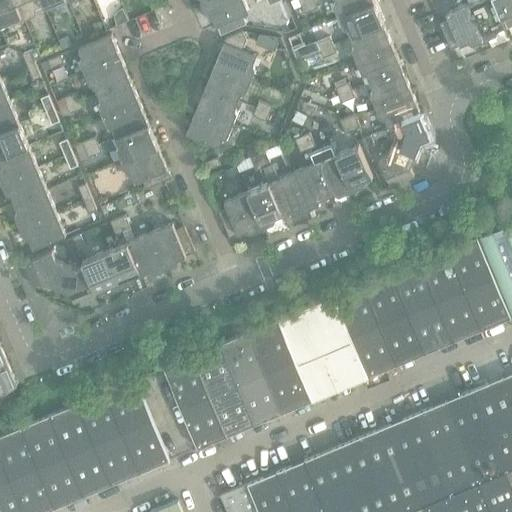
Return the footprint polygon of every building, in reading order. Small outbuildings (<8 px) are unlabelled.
[(23,17),(16,0),(0,0),(0,22),(8,19),(8,21),(12,22),(23,17)] [(44,4),(42,0),(16,0),(23,17),(36,12),(37,9),(36,7),(44,4)] [(249,11),(244,0),(211,0),(203,3),(208,15),(212,16),(213,16),(220,34),(246,23),(242,14),(249,11)] [(318,7),(314,0),(313,0),(301,5),(304,13),(318,7)] [(374,1),(374,0),(334,0),(333,4),(338,16),(374,1)] [(504,26),(493,0),(467,0),(468,2),(484,39),(496,34),(497,30),(497,29),(504,26)] [(511,0),(493,0),(504,26),(511,22),(511,0)] [(383,22),(374,1),(338,16),(343,27),(347,29),(348,28),(351,36),(383,22)] [(484,39),(468,2),(446,11),(449,19),(440,22),(451,48),(468,41),(469,42),(472,43),(484,39)] [(393,44),(383,22),(351,36),(354,43),(353,44),(351,48),(357,60),(393,44)] [(256,55),(242,49),(246,38),(242,29),(225,37),(214,64),(251,79),(255,67),(254,64),(253,63),(256,55)] [(121,55),(111,33),(79,46),(82,55),(81,55),(80,60),(84,71),(121,55)] [(68,34),(59,38),(63,48),(72,44),(68,34)] [(333,44),(330,36),(316,42),(320,50),(333,44)] [(336,51),(333,44),(320,50),(323,57),(336,51)] [(402,67),(393,44),(357,60),(362,71),(365,73),(366,72),(370,80),(402,67)] [(36,48),(30,50),(34,60),(40,57),(36,48)] [(36,63),(34,60),(30,50),(23,53),(28,66),(36,63)] [(64,62),(61,54),(48,60),(51,68),(64,62)] [(130,78),(121,55),(84,71),(89,82),(93,84),(94,84),(98,91),(130,78)] [(41,76),(36,63),(28,66),(34,80),(41,76)] [(246,90),(251,79),(214,64),(205,86),(238,99),(241,92),(242,93),(246,90)] [(411,89),(409,83),(402,67),(370,80),(373,88),(372,88),(370,92),(375,104),(411,89)] [(0,103),(10,99),(1,76),(0,76),(0,103)] [(140,100),(130,78),(98,91),(101,99),(100,99),(99,104),(104,115),(140,100)] [(295,86),(294,82),(289,81),(286,84),(287,89),(292,90),(295,86)] [(352,89),(349,81),(335,87),(338,94),(352,89)] [(235,107),(238,99),(205,86),(196,109),(232,124),(238,111),(236,108),(235,107)] [(355,96),(352,89),(338,94),(342,102),(355,96)] [(421,112),(411,89),(375,104),(380,116),(384,117),(385,117),(389,126),(392,125),(421,112)] [(80,99),(77,92),(63,97),(66,105),(80,99)] [(54,107),(49,94),(41,97),(47,111),(54,107)] [(0,129),(19,121),(10,99),(0,103),(0,129)] [(83,107),(80,99),(66,105),(70,112),(83,107)] [(149,122),(140,100),(104,115),(106,121),(108,126),(112,128),(113,128),(116,136),(149,122)] [(269,113),(272,105),(259,100),(256,107),(269,113)] [(60,121),(54,107),(47,111),(52,124),(60,121)] [(266,120),(269,113),(256,107),(253,115),(266,120)] [(228,135),(232,124),(196,109),(186,132),(219,145),(223,136),(224,136),(228,135)] [(303,124),(307,117),(296,111),(292,119),(303,124)] [(430,134),(421,112),(392,125),(396,133),(392,142),(416,150),(421,138),(430,134)] [(361,126),(355,113),(347,116),(353,129),(361,126)] [(353,129),(347,116),(340,119),(345,132),(353,129)] [(0,155),(29,143),(19,121),(0,129),(0,155)] [(158,144),(149,122),(116,136),(119,143),(118,144),(117,147),(122,159),(158,144)] [(316,145),(310,132),(303,135),(308,149),(316,145)] [(308,149),(303,135),(295,138),(300,152),(308,149)] [(98,143),(95,136),(82,141),(85,149),(98,143)] [(73,152),(67,139),(60,142),(65,155),(73,152)] [(410,165),(416,150),(392,142),(389,152),(378,156),(390,185),(414,175),(410,165)] [(38,165),(29,143),(0,155),(0,178),(1,180),(38,165)] [(101,151),(98,143),(85,149),(88,157),(101,151)] [(171,176),(158,144),(122,159),(127,171),(131,172),(132,172),(135,181),(142,178),(146,186),(165,179),(171,176)] [(372,176),(359,144),(336,153),(351,190),(363,185),(364,181),(363,180),(372,176)] [(272,164),(266,151),(258,154),(264,167),(272,164)] [(78,165),(73,152),(65,155),(71,168),(78,165)] [(351,190),(336,153),(313,162),(327,195),(335,192),(336,193),(339,195),(351,190)] [(264,167),(258,154),(251,157),(256,170),(264,167)] [(221,164),(218,156),(205,162),(208,170),(221,164)] [(327,195),(313,162),(291,172),(307,208),(318,203),(320,200),(319,199),(327,195)] [(47,187),(38,165),(1,180),(6,193),(10,194),(11,194),(14,201),(47,187)] [(307,208),(291,172),(270,181),(284,214),(291,211),(291,212),(295,213),(307,208)] [(284,214),(270,181),(248,190),(262,227),(274,222),(275,218),(275,217),(284,214)] [(91,196),(86,183),(78,186),(84,199),(91,196)] [(56,210),(47,187),(14,201),(18,210),(16,210),(15,214),(20,225),(56,210)] [(262,227),(248,190),(224,200),(227,207),(218,211),(229,236),(247,229),(247,230),(251,232),(262,227)] [(97,209),(91,196),(84,199),(89,213),(97,209)] [(66,233),(56,210),(20,225),(25,237),(28,239),(30,238),(33,247),(66,233)] [(164,268),(150,231),(135,237),(125,214),(118,217),(124,230),(128,240),(127,241),(141,273),(149,270),(149,271),(153,273),(164,268)] [(124,230),(118,217),(110,221),(116,234),(124,230)] [(511,221),(444,249),(478,330),(511,316),(511,315),(511,221)] [(195,251),(184,225),(175,228),(172,222),(150,231),(164,268),(176,263),(178,259),(177,258),(195,251)] [(86,246),(81,233),(73,236),(78,250),(86,246)] [(141,273),(127,241),(105,250),(120,287),(132,281),(133,278),(133,277),(141,273)] [(57,287),(67,263),(56,259),(52,249),(23,261),(34,285),(43,281),(57,287)] [(478,330),(444,249),(415,261),(449,342),(478,330)] [(120,287),(105,250),(82,260),(83,264),(96,292),(104,288),(105,290),(108,291),(120,287)] [(449,342),(415,261),(389,272),(423,352),(449,342)] [(96,292),(83,264),(76,267),(67,263),(57,287),(70,292),(74,301),(96,292)] [(423,352),(389,272),(362,284),(395,364),(423,352)] [(395,364),(362,284),(335,295),(368,375),(395,364)] [(368,375),(335,295),(278,318),(312,399),(368,375)] [(312,399),(278,318),(249,330),(283,411),(312,399)] [(283,411),(249,330),(220,342),(254,423),(283,411)] [(254,423),(220,342),(192,354),(226,435),(254,423)] [(226,435),(192,354),(164,366),(197,447),(226,435)] [(0,390),(17,383),(13,374),(7,361),(0,363),(0,390)] [(511,371),(500,376),(511,404),(511,371)] [(511,469),(511,404),(500,376),(372,430),(303,459),(325,511),(409,511),(425,506),(479,483),(511,469)] [(169,459),(136,378),(107,390),(141,470),(169,459)] [(141,470),(107,390),(81,401),(114,482),(141,470)] [(16,406),(11,396),(6,399),(3,405),(6,410),(16,406)] [(114,482),(81,401),(53,413),(86,493),(114,482)] [(86,493),(53,413),(24,425),(57,505),(86,493)] [(41,511),(57,505),(24,425),(0,435),(0,448),(26,511),(41,511)] [(0,511),(26,511),(0,448),(0,511)] [(325,511),(303,459),(274,471),(290,511),(325,511)] [(511,511),(511,469),(479,483),(490,511),(511,511)] [(290,511),(274,471),(220,494),(227,511),(290,511)] [(490,511),(479,483),(425,506),(427,511),(490,511)] [(183,511),(178,499),(149,511),(183,511)]
